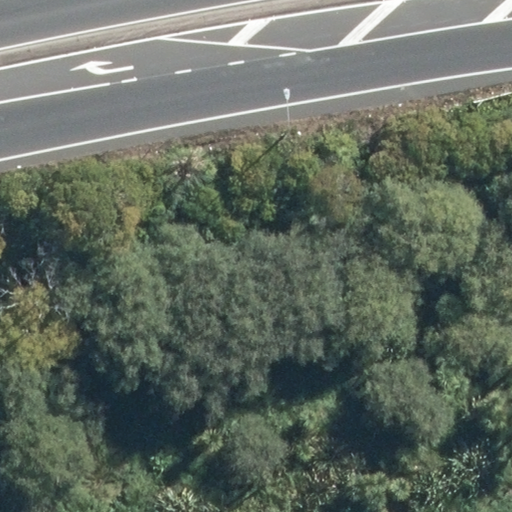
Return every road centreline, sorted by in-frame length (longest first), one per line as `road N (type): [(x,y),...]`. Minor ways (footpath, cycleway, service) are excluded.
road 1 (primary): [(511,42),(346,59),(0,116)]
road 2 (primary): [(0,25),(146,0)]
